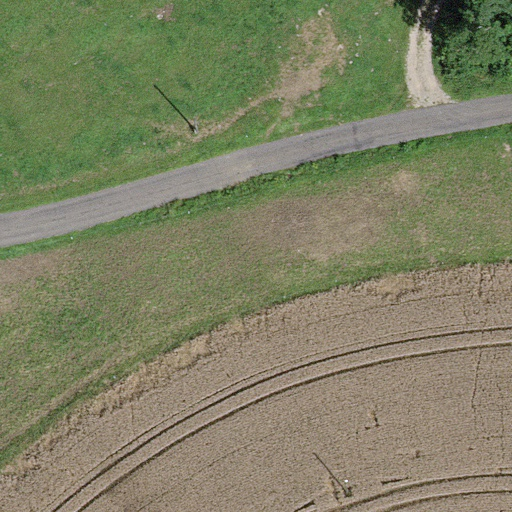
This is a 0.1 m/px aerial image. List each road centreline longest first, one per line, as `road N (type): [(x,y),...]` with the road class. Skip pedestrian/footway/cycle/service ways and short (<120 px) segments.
road 1 (track): [(0,230),(99,210),(331,141),(511,111)]
road 2 (track): [(437,121),(425,61),(441,0)]
